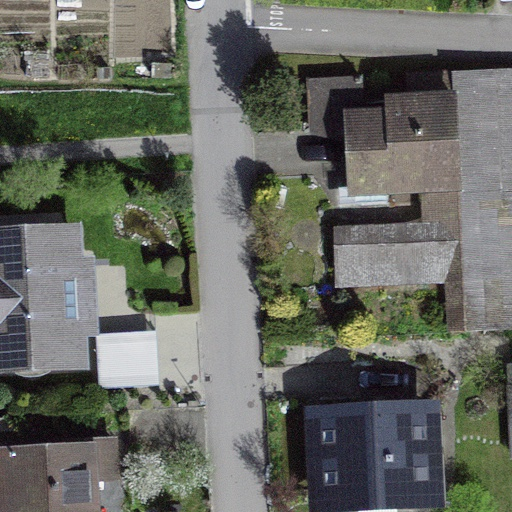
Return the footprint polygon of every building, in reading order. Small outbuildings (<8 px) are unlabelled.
[(429,234),(341,239),(344,296),(456,289),(459,342),(511,338),(511,82),(417,88),(418,115),(357,119),(363,207),(427,203),(429,234)] [(0,386),(99,381),(91,233),(0,238),(0,386)] [(99,325),(101,382),(162,381),(160,324),(99,325)] [(451,511),(448,411),(319,416),(322,511),(451,511)] [(118,511),(115,452),(11,457),(13,511),(118,511)]
